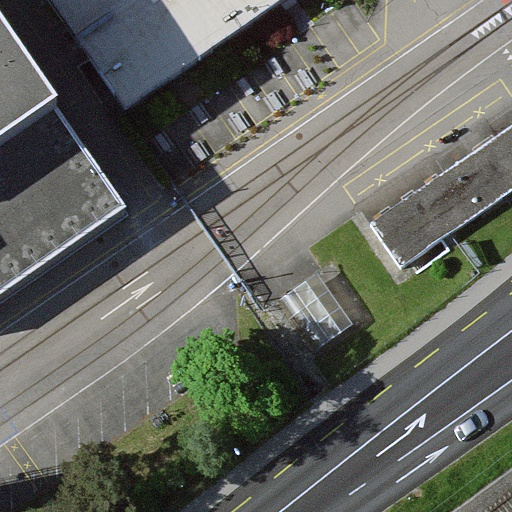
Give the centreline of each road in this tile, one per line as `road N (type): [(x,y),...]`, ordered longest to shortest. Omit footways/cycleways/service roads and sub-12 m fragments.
road 1 (secondary): [(293,511),(511,353)]
road 2 (unknown): [(138,208),(0,10)]
